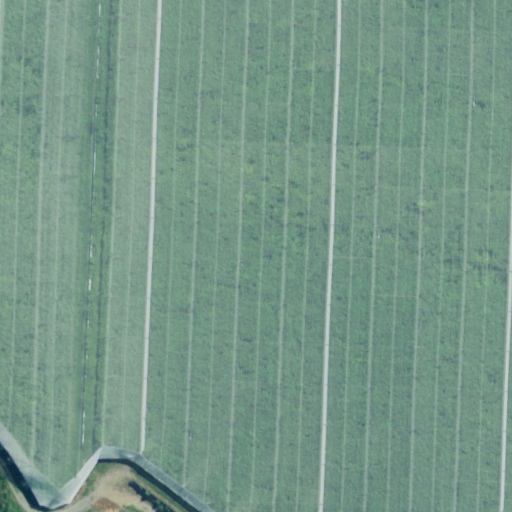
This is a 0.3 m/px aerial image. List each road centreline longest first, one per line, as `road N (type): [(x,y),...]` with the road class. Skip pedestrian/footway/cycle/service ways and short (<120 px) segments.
road 1 (track): [(511,202),(92,175)]
road 2 (track): [(92,175),(81,460),(153,511)]
